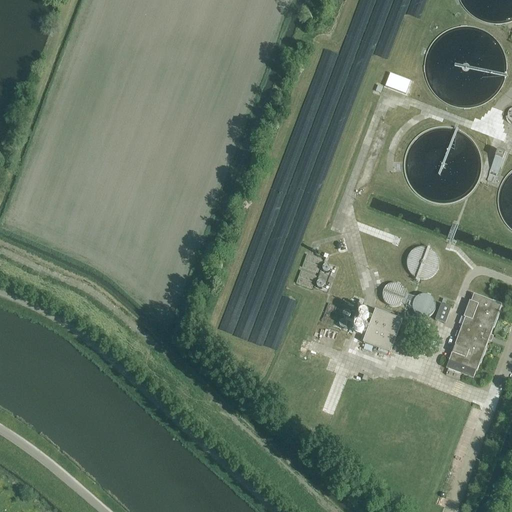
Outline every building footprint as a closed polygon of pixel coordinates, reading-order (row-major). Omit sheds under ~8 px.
[(506,155),(498,152),(490,172),(489,177),(487,182),(493,184),(495,179),(498,176),(506,155)] [(438,265),(438,262),(437,259),(435,256),(434,254),(432,253),(430,251),(426,250),(423,250),(420,250),(417,251),(415,252),(412,254),(411,256),(409,259),(408,262),(408,265),(408,268),(409,271),(411,274),(413,276),(415,278),(418,279),(420,280),(424,280),(426,280),(429,279),(432,277),(434,275),(436,273),(437,270),(438,268),(438,265)] [(383,295),(383,297),(383,299),(384,301),(385,303),(386,305),(388,306),(389,308),(391,308),(394,309),(396,309),(398,308),(400,308),(402,306),(403,305),(405,303),(406,301),(406,299),(407,297),(406,295),(406,293),(405,291),(403,289),(402,287),(400,286),(398,286),(396,285),(394,285),(391,286),(389,286),(388,287),(386,289),(385,291),(384,293),(383,295)] [(447,369),(447,370),(473,379),(476,372),(477,372),(480,365),(481,365),(486,349),(489,339),(493,329),(494,329),(500,314),(499,314),(502,306),(474,296),(471,304),(470,303),(464,319),(465,320),(458,339),(450,360),(449,363),(447,369)] [(414,306),(413,309),(414,311),(414,313),(415,314),(416,316),(418,318),(420,319),(422,319),(424,320),(426,320),(428,319),(430,319),(431,318),(433,316),(434,314),(435,313),(436,311),(436,309),(436,306),(435,304),(434,303),(433,301),(431,300),(430,298),(428,298),(426,297),(424,297),(422,298),(420,298),(418,300),(416,301),(415,303),(414,304),(414,306)] [(323,321),(334,325),(340,308),(330,303),(323,321)] [(435,321),(445,325),(451,309),(441,306),(435,321)] [(376,311),(364,344),(391,354),(403,322),(385,315),(379,313),(376,311)]
